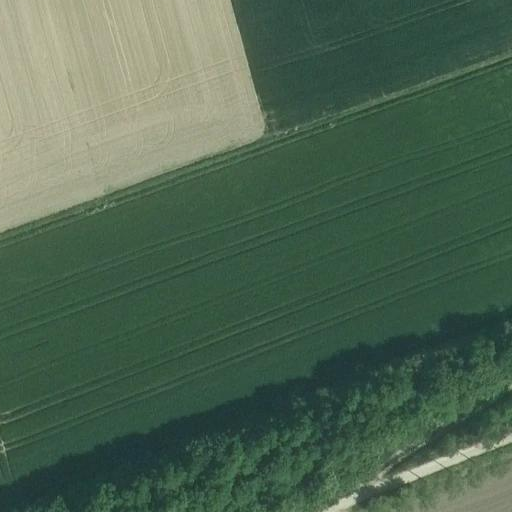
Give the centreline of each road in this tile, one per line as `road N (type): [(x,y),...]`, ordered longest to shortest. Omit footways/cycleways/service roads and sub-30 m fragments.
road 1 (track): [(345,503),(511,376)]
road 2 (unclassified): [(323,511),(511,437)]
